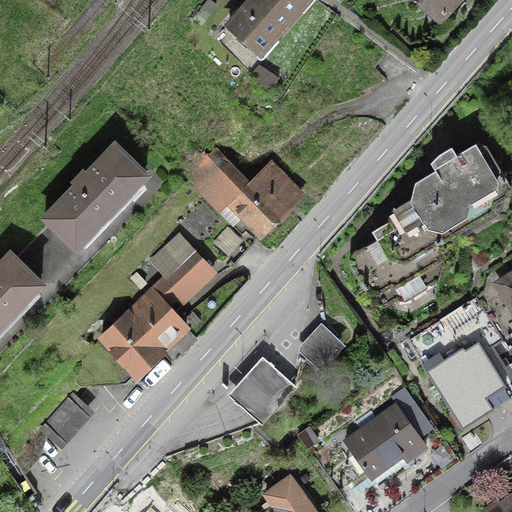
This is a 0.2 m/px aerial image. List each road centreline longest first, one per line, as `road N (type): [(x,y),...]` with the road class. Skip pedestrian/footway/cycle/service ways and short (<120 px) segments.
road 1 (primary): [(65,511),(511,6)]
road 2 (residential): [(411,511),(511,440)]
